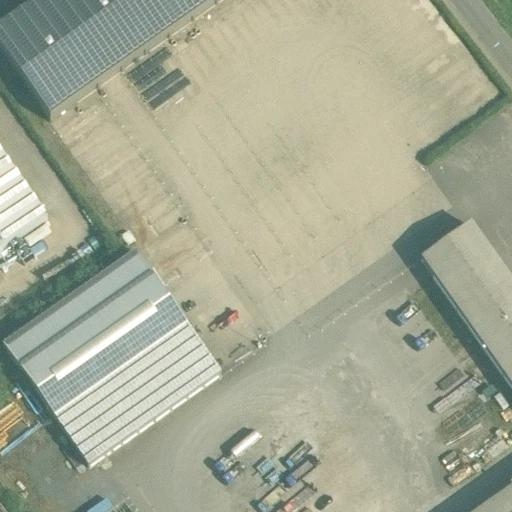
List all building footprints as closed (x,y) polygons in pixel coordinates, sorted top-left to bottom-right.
[(53,0),(0,38),(0,45),(52,119),(218,0),(53,0)] [(229,72),(305,25),(290,0),(239,0),(194,28),(212,56),(217,53),(229,72)] [(0,255),(48,222),(0,154),(0,255)] [(511,285),(471,228),(422,264),(511,391),(511,285)] [(212,379),(124,259),(0,349),(0,360),(84,473),(212,379)] [(358,417),(345,429),(358,443),(364,437),(384,458),(391,451),(358,417)] [(335,511),(368,483),(352,464),(342,473),(323,451),(254,511),(335,511)] [(511,511),(511,493),(485,511),(511,511)]
